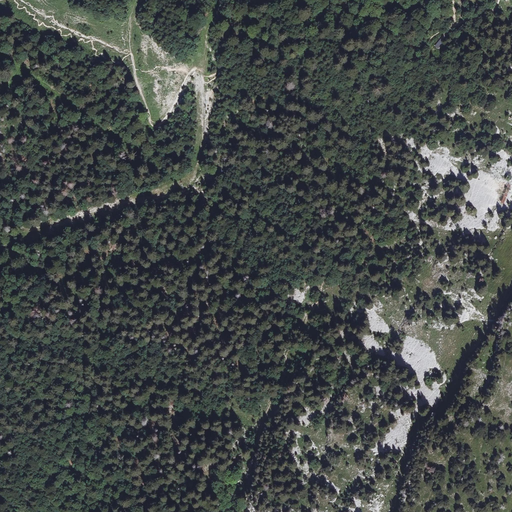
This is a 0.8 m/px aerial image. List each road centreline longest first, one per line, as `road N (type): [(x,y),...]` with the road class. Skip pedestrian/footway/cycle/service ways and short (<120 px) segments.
road 1 (track): [(203,84),(192,181),(0,247)]
road 2 (track): [(131,54),(155,126),(191,70),(201,72),(203,84)]
